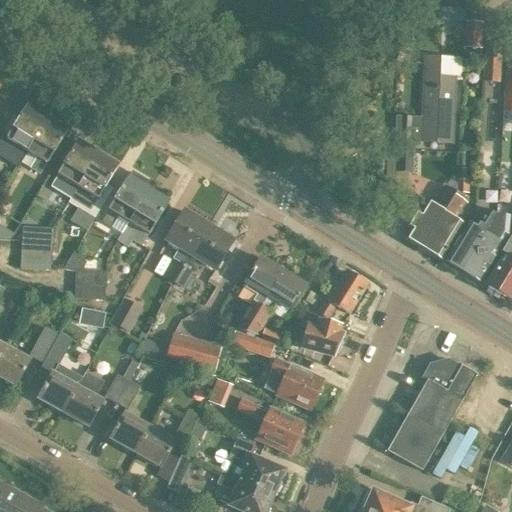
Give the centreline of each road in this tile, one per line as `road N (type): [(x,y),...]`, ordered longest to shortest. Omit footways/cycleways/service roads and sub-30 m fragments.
road 1 (secondary): [(289,201),(0,23)]
road 2 (residential): [(309,511),(410,275)]
road 3 (residential): [(289,201),(313,153),(298,123),(154,45)]
road 4 (residential): [(0,429),(152,511)]
road 5 (secondary): [(410,275),(289,201)]
